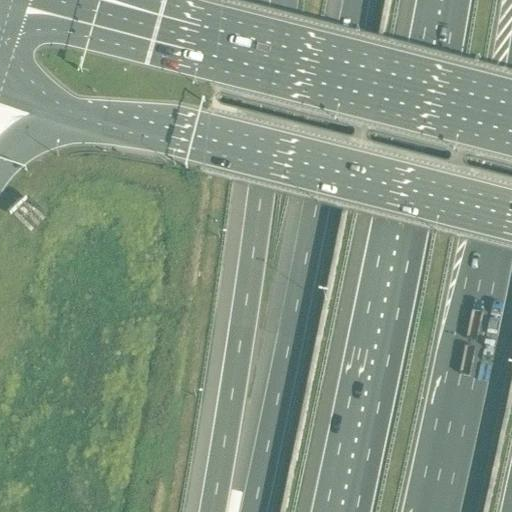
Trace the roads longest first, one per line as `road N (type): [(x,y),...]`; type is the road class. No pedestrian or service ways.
road 1 (primary): [(0,88),(511,225)]
road 2 (motorway): [(447,0),(343,511)]
road 3 (motorway): [(355,0),(251,511)]
road 4 (motorway): [(282,0),(210,511)]
road 5 (primary): [(511,122),(61,0)]
road 6 (motorway): [(429,511),(511,136)]
